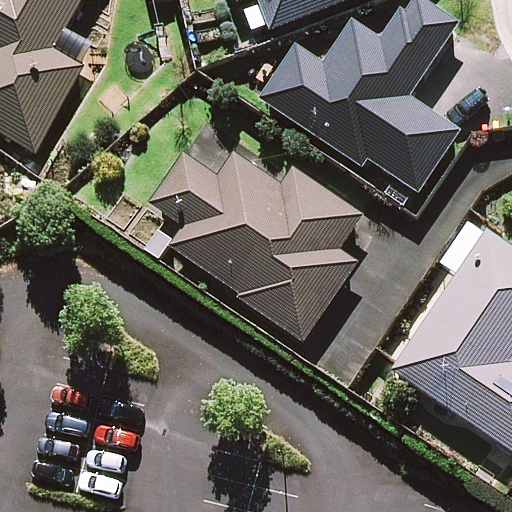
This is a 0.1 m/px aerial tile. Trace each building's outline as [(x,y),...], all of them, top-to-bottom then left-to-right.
[(84,0),(0,0),(0,137),(35,157),(83,70),(55,54),(84,0)] [(237,0),(240,6),(255,0),(258,0),(271,35),(367,0),(237,0)] [(456,32),(420,8),(367,32),(350,28),(322,70),(297,53),(262,106),(362,173),(367,165),(418,199),(458,138),(408,104),(456,32)] [(281,191),(206,136),(151,211),(184,235),(171,253),(302,347),(356,273),(336,259),(362,223),(293,173),(281,191)] [(511,366),(511,251),(485,234),(391,376),(511,456),(511,371),(510,370),(511,366)]
